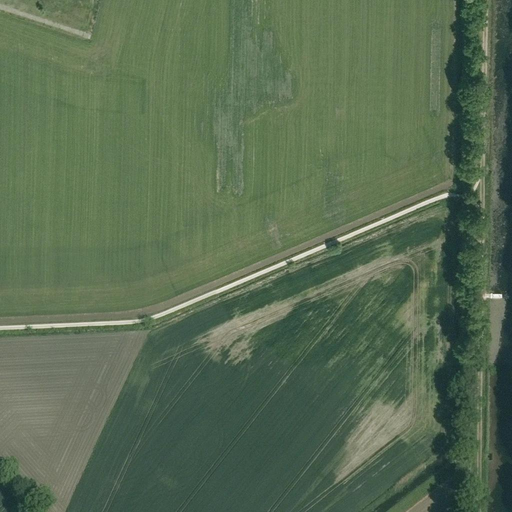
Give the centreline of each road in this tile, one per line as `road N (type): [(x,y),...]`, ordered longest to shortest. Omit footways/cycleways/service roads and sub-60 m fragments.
road 1 (track): [(482,296),(478,511)]
road 2 (track): [(485,0),(483,213)]
